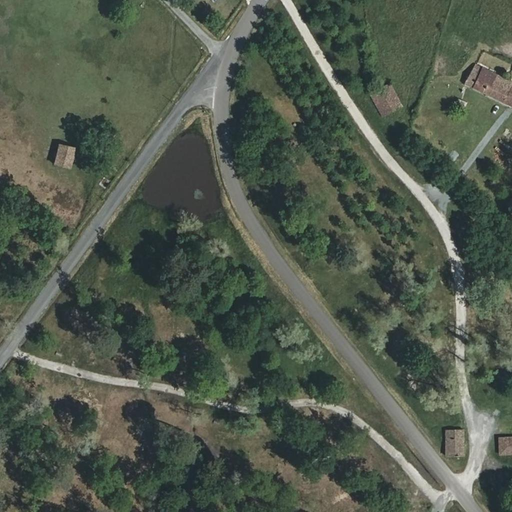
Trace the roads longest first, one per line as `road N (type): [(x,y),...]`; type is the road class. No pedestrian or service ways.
road 1 (tertiary): [(471,511),(301,303),(249,219),(229,170),(226,58)]
road 2 (unclassified): [(226,58),(0,366)]
